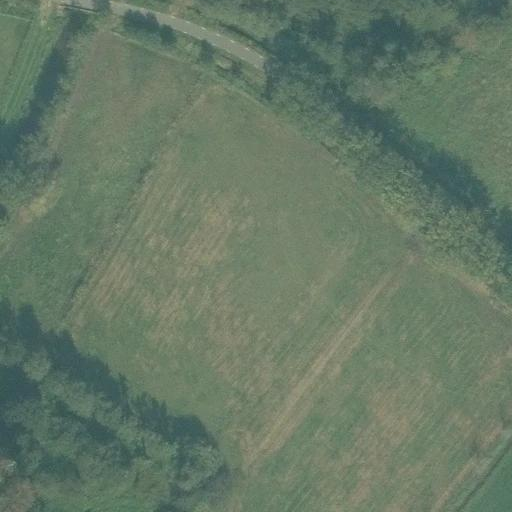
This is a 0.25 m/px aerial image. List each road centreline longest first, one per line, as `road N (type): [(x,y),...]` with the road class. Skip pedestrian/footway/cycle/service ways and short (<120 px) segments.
road 1 (unclassified): [(113,7),(217,42),(287,81),(511,265)]
road 2 (track): [(46,0),(0,128)]
